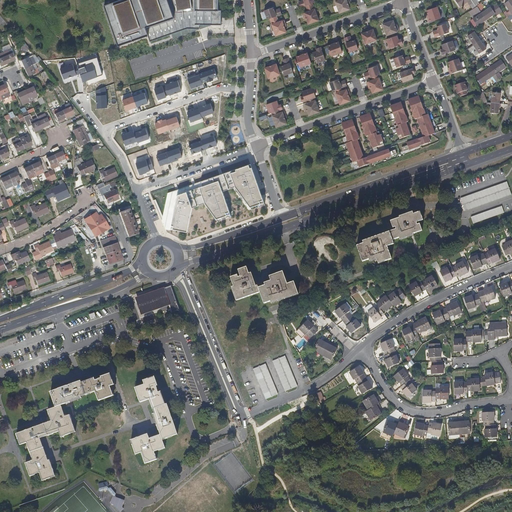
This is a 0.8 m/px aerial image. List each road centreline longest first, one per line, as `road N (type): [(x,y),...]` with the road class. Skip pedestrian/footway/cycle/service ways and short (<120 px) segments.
road 1 (primary): [(178,265),(511,149)]
road 2 (unclassified): [(189,295),(237,416),(307,389)]
road 3 (primary): [(462,153),(280,218)]
road 4 (residential): [(433,82),(255,147)]
road 5 (residential): [(360,346),(401,409),(438,414),(511,400)]
road 6 (residential): [(119,226),(130,256),(124,262),(0,306)]
road 7 (residential): [(360,346),(423,305),(511,267)]
road 8 (residential): [(250,56),(403,2)]
road 9 (primary): [(0,330),(149,272)]
road 10 (residential): [(100,129),(221,87),(249,90)]
road 11 (primary): [(143,261),(0,318)]
road 12 (residential): [(255,147),(135,189)]
road 13 (unknown): [(502,180),(459,196),(457,210),(467,215),(510,201)]
